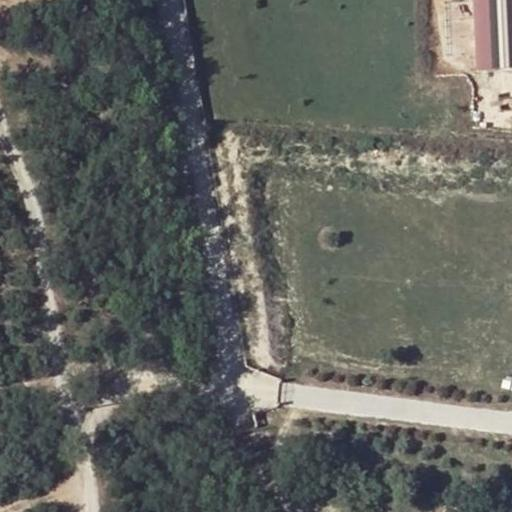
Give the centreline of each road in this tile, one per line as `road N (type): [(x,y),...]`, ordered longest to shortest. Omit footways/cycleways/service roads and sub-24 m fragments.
road 1 (residential): [(0,137),(41,274),(85,511)]
road 2 (track): [(152,380),(97,372),(0,388)]
